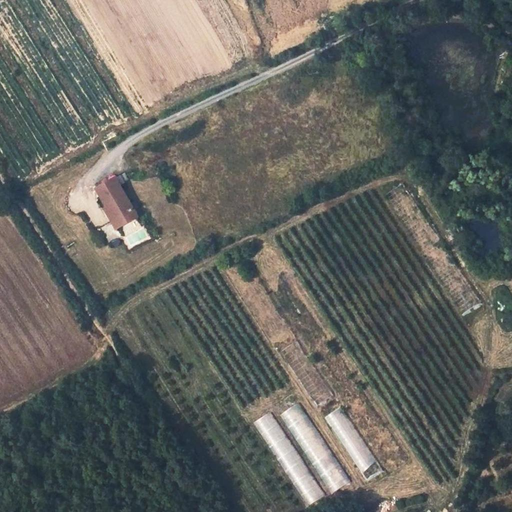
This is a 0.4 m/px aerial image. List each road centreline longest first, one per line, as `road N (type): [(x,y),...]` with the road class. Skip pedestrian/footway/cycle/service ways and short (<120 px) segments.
road 1 (track): [(0,409),(86,364),(133,302),(353,189),(399,176),(490,307),(491,359),(445,511)]
road 2 (track): [(419,0),(123,142),(97,169)]
